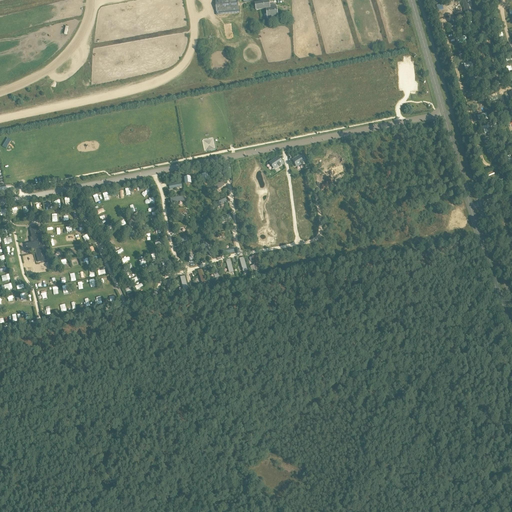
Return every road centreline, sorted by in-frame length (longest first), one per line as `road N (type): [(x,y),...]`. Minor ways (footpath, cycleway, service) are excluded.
road 1 (primary): [(511,325),(477,233),(411,0)]
road 2 (track): [(446,0),(442,22),(482,162),(511,167)]
road 3 (track): [(511,136),(480,18),(511,3)]
road 4 (unknown): [(0,92),(56,65),(85,29),(90,8)]
